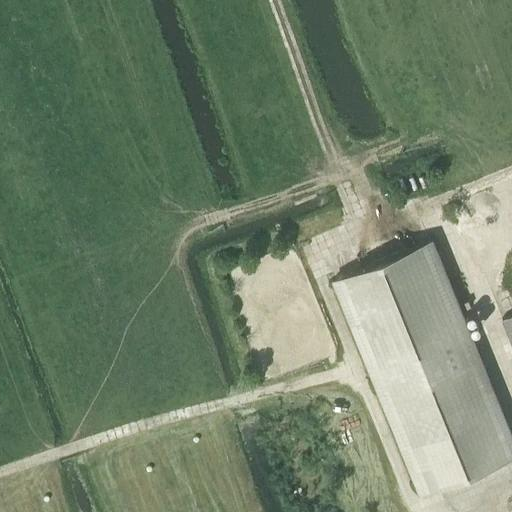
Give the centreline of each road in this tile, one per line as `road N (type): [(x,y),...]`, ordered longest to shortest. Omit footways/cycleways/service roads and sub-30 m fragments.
road 1 (track): [(345,374),(149,421),(0,472)]
road 2 (track): [(274,0),(359,234)]
